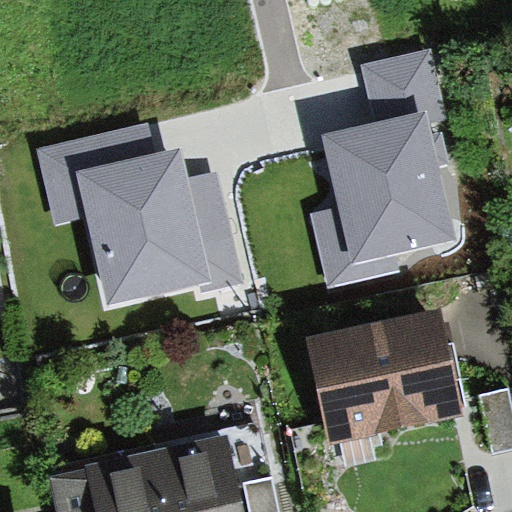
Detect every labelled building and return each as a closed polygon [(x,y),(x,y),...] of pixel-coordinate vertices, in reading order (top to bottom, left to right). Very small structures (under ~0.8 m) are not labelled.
[(364,65),(378,124),(325,137),(343,209),(309,217),(327,288),(400,270),(396,254),(456,239),(438,166),(451,163),(448,147),(444,132),(430,135),(427,124),(449,118),(432,49),(364,65)] [(154,155),(146,122),(36,147),(55,227),(89,218),(109,305),(195,286),(198,297),(248,285),(221,168),(189,176),(183,149),(154,155)] [(465,415),(442,310),(304,340),(328,445),(465,415)] [(511,403),(509,390),(480,396),(493,452),(511,447),(511,403)] [(154,450),(167,511),(242,511),(227,435),(154,450)] [(167,511),(154,450),(86,465),(87,470),(52,476),(59,511),(167,511)] [(279,511),(272,479),(245,485),(250,511),(279,511)]
